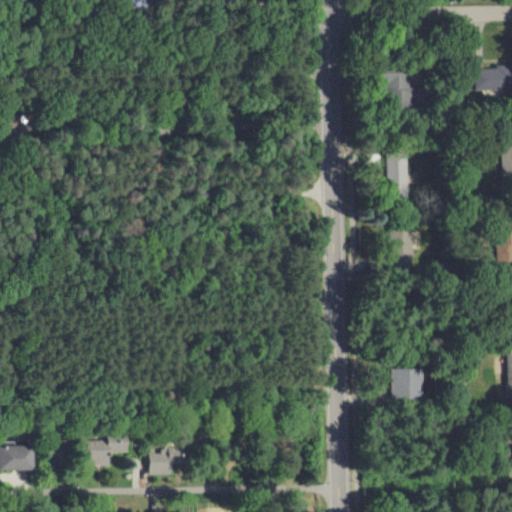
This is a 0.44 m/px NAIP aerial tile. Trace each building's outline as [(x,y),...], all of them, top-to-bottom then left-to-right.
[(474,91),(511,89),(511,67),(473,68),(474,91)] [(406,71),(382,72),(384,109),(408,108),(406,71)] [(511,145),(499,145),(500,178),(511,177),(511,145)] [(404,195),(403,153),(384,154),(385,196),(404,195)] [(511,261),(511,221),(494,222),(496,262),(511,261)] [(391,262),(410,262),(408,231),(390,231),(391,262)] [(420,368),(389,368),(389,401),(420,401),(420,368)] [(101,440),(82,441),(83,465),(106,465),(106,453),(124,453),(124,436),(101,437),(101,440)] [(0,470),(28,469),(27,445),(0,445),(0,470)] [(169,474),(168,461),(178,461),(178,446),(157,447),(157,452),(146,452),(146,474),(169,474)]
